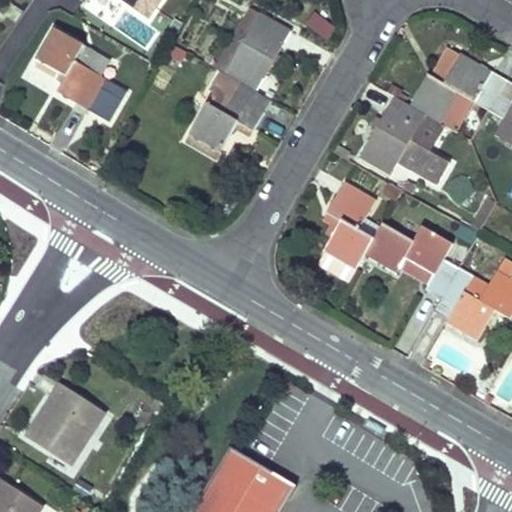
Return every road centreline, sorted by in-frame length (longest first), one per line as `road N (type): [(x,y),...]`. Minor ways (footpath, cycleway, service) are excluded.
road 1 (tertiary): [(222,282),(511,450)]
road 2 (residential): [(222,282),(345,31),(372,0)]
road 3 (residential): [(36,316),(113,273),(143,237)]
road 4 (residential): [(86,201),(36,316)]
